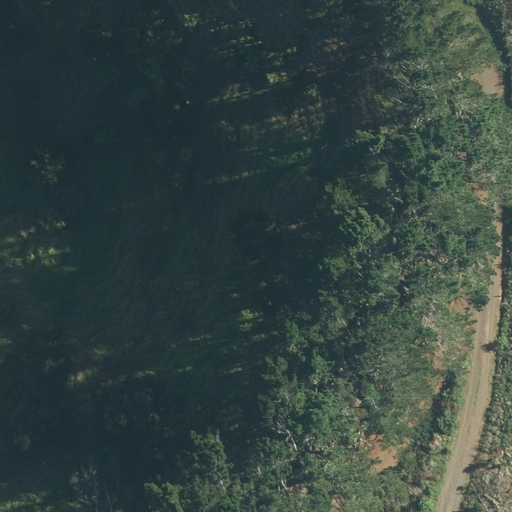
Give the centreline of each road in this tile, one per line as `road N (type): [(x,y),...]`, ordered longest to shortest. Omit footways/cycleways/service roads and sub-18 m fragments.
road 1 (track): [(511,256),(475,0)]
road 2 (track): [(476,511),(505,450),(511,344)]
